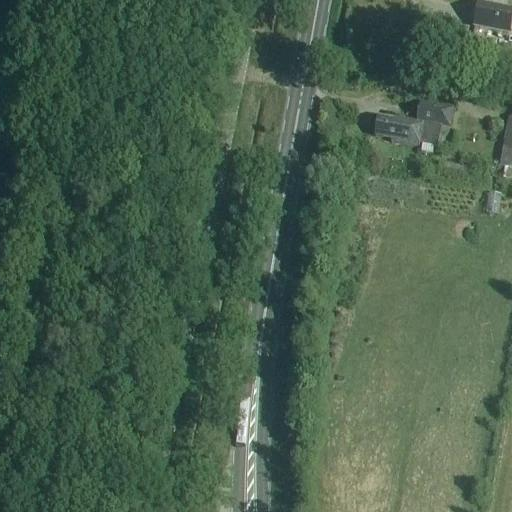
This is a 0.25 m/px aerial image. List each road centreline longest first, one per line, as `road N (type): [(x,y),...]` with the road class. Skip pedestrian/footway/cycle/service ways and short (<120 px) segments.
road 1 (primary): [(259,342),(318,0)]
road 2 (primary): [(259,342),(243,400),(239,511)]
road 3 (primary): [(263,511),(259,342)]
